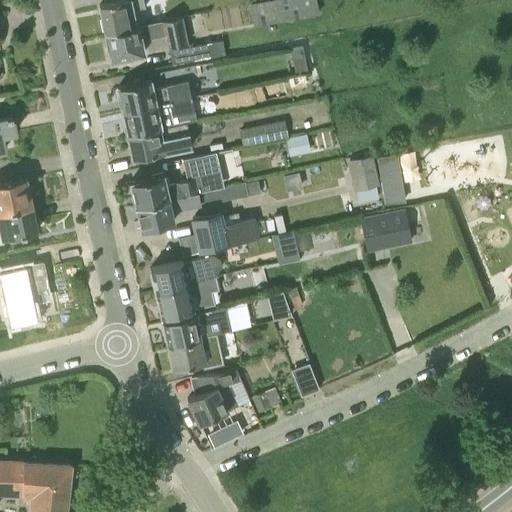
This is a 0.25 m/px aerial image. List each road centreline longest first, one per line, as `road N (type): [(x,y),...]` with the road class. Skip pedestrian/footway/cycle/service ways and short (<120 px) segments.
road 1 (residential): [(186,468),(372,387),(511,314)]
road 2 (residential): [(126,342),(51,0)]
road 3 (unclassified): [(186,468),(157,426),(126,342)]
road 4 (residential): [(0,372),(126,342)]
